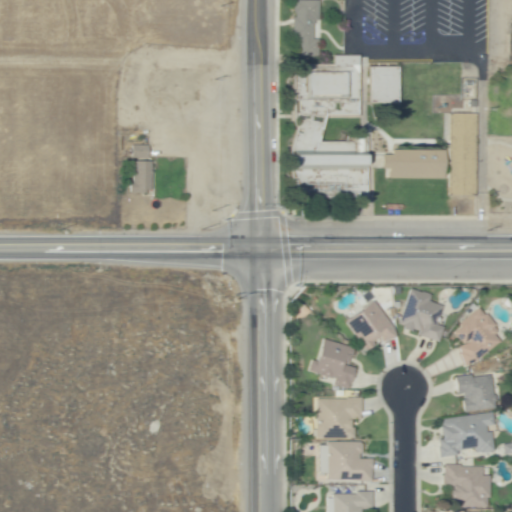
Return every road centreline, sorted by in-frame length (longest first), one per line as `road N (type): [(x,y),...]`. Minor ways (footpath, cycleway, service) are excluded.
road 1 (secondary): [(0,249),(511,248)]
road 2 (secondary): [(255,511),(255,249)]
road 3 (tertiary): [(255,249),(253,0)]
road 4 (residential): [(406,511),(406,390)]
